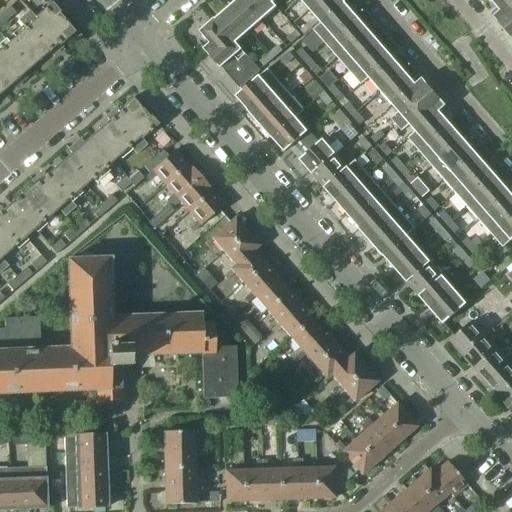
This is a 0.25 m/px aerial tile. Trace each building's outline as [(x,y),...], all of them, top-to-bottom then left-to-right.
[(246,0),(237,0),(229,8),(249,31),(263,19),(246,0)] [(246,0),(263,19),(277,7),(273,3),(270,0),(246,0)] [(309,10),(321,0),(300,0),(307,8),(309,10)] [(321,24),(345,4),(345,3),(342,0),(321,0),(309,10),(312,13),(317,18),(301,32),(306,37),(313,31),(321,24)] [(511,0),(490,0),(497,8),(491,13),(494,17),(511,0)] [(511,0),(494,17),(506,31),(511,25),(511,0)] [(50,4),(33,18),(35,20),(36,19),(60,44),(73,33),(58,15),(60,14),(50,4)] [(345,4),(321,24),(313,31),(325,44),(357,17),(345,4)] [(8,7),(0,13),(0,17),(3,21),(13,13),(8,7)] [(229,8),(215,20),(236,43),(249,31),(229,8)] [(60,45),(60,44),(36,19),(35,20),(33,18),(29,12),(18,21),(24,29),(8,43),(30,68),(48,52),(50,55),(60,45)] [(357,17),(325,44),(337,58),(369,31),(357,17)] [(260,71),(236,43),(215,20),(215,19),(201,32),(211,44),(204,49),(208,54),(209,55),(210,56),(219,66),(219,67),(221,68),(239,88),(260,71)] [(287,39),(291,44),(300,36),(296,31),(287,39)] [(369,31),(337,58),(349,72),(380,44),(369,31)] [(0,88),(3,91),(10,85),(12,87),(24,77),(22,75),(30,68),(8,43),(1,49),(1,48),(0,48),(0,88)] [(380,44),(349,72),(360,85),(369,78),(392,58),(380,44)] [(278,46),(271,52),(269,54),(273,59),(282,51),(278,46)] [(297,53),(305,62),(310,58),(302,49),(297,53)] [(284,65),(293,57),(289,53),(280,60),(284,65)] [(260,62),(264,67),(273,59),(269,54),(260,62)] [(317,67),(310,58),(305,62),(312,71),(317,67)] [(392,58),(369,78),(379,90),(402,70),(392,58)] [(236,97),(248,110),(280,83),(268,70),(236,97)] [(402,70),(379,90),(392,105),(422,79),(419,76),(412,81),(402,70)] [(329,71),(324,75),(319,79),(328,90),(333,85),(338,81),(329,71)] [(307,73),(301,78),(307,84),(312,79),(307,73)] [(422,79),(392,105),(399,113),(391,119),(396,126),(434,93),(422,79)] [(280,83),(248,110),(248,111),(260,125),(292,97),(280,83)] [(316,83),(307,90),(316,100),(324,93),(316,83)] [(341,94),(333,85),(328,90),(336,99),(341,94)] [(327,106),(332,102),(324,93),(319,97),(327,106)] [(434,93),(396,126),(401,132),(409,125),(416,132),(445,106),(434,93)] [(292,97),(260,125),(272,139),(272,138),(296,118),(304,111),(292,97)] [(157,125),(148,115),(146,116),(131,99),(117,110),(115,111),(140,139),(157,125)] [(349,103),(344,107),(350,115),(355,111),(349,103)] [(445,106),(416,132),(408,139),(419,153),(451,125),(442,116),(449,110),(445,106)] [(140,139),(115,111),(106,119),(108,121),(90,137),(112,162),(128,147),(135,155),(146,146),(140,139)] [(364,121),(355,111),(350,115),(359,125),(364,121)] [(296,118),(272,138),(284,152),(289,148),(294,144),(308,132),(296,118)] [(451,125),(419,153),(431,166),(463,139),(451,125)] [(355,128),(347,134),(351,141),(359,133),(355,128)] [(380,131),(371,139),(375,144),(385,136),(380,131)] [(70,154),(63,160),(85,185),(91,180),(92,180),(106,168),(105,168),(112,162),(90,137),(82,143),(81,141),(68,152),(70,154)] [(366,151),(371,147),(363,138),(358,142),(366,151)] [(463,139),(431,166),(443,180),(474,152),(463,139)] [(323,140),(305,156),(300,161),(312,174),(335,154),(323,140)] [(305,156),(294,144),(289,148),(300,161),(305,156)] [(384,144),(379,148),(387,157),(392,153),(384,144)] [(163,150),(155,157),(160,163),(168,157),(163,150)] [(374,150),(369,154),(378,165),(383,161),(374,150)] [(164,185),(187,164),(175,151),(168,157),(160,163),(151,171),(148,174),(144,177),(148,181),(155,175),(164,185)] [(474,152),(443,180),(455,193),(486,166),(474,152)] [(335,154),(312,174),(324,188),(347,168),(335,154)] [(148,174),(151,171),(160,163),(155,157),(143,167),(148,174)] [(391,162),(399,171),(404,166),(396,158),(391,162)] [(68,200),(85,185),(63,160),(44,177),(43,174),(33,183),(57,210),(64,217),(75,208),(68,200)] [(347,168),(324,188),(336,202),(367,174),(355,161),(347,168)] [(187,164),(164,185),(172,195),(165,201),(169,205),(200,178),(187,164)] [(388,165),(383,169),(383,170),(390,178),(391,177),(395,174),(388,165)] [(412,176),(404,166),(399,171),(407,180),(412,176)] [(486,166),(455,193),(467,207),(498,180),(486,166)] [(137,172),(128,181),(133,187),(142,178),(137,172)] [(367,174),(336,202),(348,215),(379,188),(367,174)] [(395,174),(391,177),(390,178),(398,188),(403,183),(395,174)] [(125,177),(115,186),(121,192),(130,184),(125,177)] [(200,178),(169,205),(172,208),(179,202),(188,212),(211,192),(200,178)] [(498,180),(467,207),(479,220),(510,194),(498,180)] [(431,182),(423,188),(420,184),(415,189),(423,198),(428,194),(428,193),(435,187),(431,182)] [(33,230),(57,210),(33,183),(32,183),(33,184),(10,204),(1,212),(13,225),(22,217),(33,230)] [(379,188),(348,215),(359,228),(391,201),(379,188)] [(407,188),(404,191),(402,192),(410,201),(415,197),(407,188)] [(211,192),(188,212),(196,222),(189,228),(192,232),(223,206),(211,192)] [(511,195),(510,194),(479,220),(491,234),(511,215),(511,195)] [(111,197),(102,204),(107,210),(115,202),(111,197)] [(431,197),(426,202),(435,211),(439,207),(431,197)] [(391,201),(359,228),(359,229),(371,242),(403,215),(391,201)] [(93,213),(97,218),(107,210),(102,204),(93,213)] [(168,205),(149,222),(154,227),(173,211),(168,205)] [(423,206),(421,208),(418,210),(426,219),(431,215),(423,206)] [(22,217),(13,225),(1,212),(0,212),(0,257),(1,258),(24,238),(33,230),(22,217)] [(452,221),(444,212),(439,216),(447,225),(452,221)] [(403,215),(371,242),(383,257),(384,256),(407,235),(415,228),(403,215)] [(511,215),(491,234),(503,248),(511,240),(511,215)] [(82,219),(73,228),(78,234),(88,226),(82,219)] [(214,243),(222,252),(246,232),(234,219),(204,245),(207,249),(214,243)] [(435,219),(433,221),(430,224),(438,233),(443,229),(435,219)] [(452,221),(447,225),(454,234),(459,230),(452,221)] [(69,243),(78,234),(73,228),(63,236),(69,243)] [(443,229),(438,233),(445,242),(450,237),(443,229)] [(246,232),(222,252),(234,266),(235,266),(254,250),(258,246),(246,232)] [(407,235),(384,256),(396,270),(419,249),(407,235)] [(477,236),(470,242),(467,239),(462,243),(470,252),(475,248),(482,242),(477,236)] [(59,240),(49,249),(55,255),(64,246),(59,240)] [(459,247),(458,247),(454,251),(461,260),(466,256),(459,247)] [(483,257),(475,248),(470,252),(478,261),(483,257)] [(419,249),(396,270),(407,283),(431,263),(419,249)] [(235,266),(234,266),(223,276),(226,280),(233,274),(243,285),(266,264),(254,250),(235,266)] [(504,255),(499,260),(507,269),(511,264),(504,255)] [(31,264),(37,270),(46,262),(40,256),(31,264)] [(474,265),(466,256),(461,260),(469,269),(474,265)] [(128,356),(200,353),(202,399),(236,398),(235,347),(214,348),(213,324),(201,324),(201,314),(111,317),(109,259),(67,260),(70,348),(35,350),(35,342),(39,342),(38,317),(3,319),(4,329),(0,329),(0,393),(96,390),(96,403),(122,402),(121,366),(129,366),(128,356)] [(490,260),(482,266),(486,270),(493,264),(490,260)] [(507,269),(499,260),(494,264),(502,273),(507,269)] [(431,263),(407,283),(419,297),(442,276),(431,263)] [(266,264),(243,285),(250,294),(243,300),(246,303),(253,297),(255,299),(278,278),(266,264)] [(26,268),(16,277),(22,283),(31,275),(26,268)] [(203,271),(196,277),(207,289),(214,284),(203,271)] [(442,276),(419,297),(431,310),(454,290),(442,276)] [(12,292),(22,283),(16,277),(6,285),(12,292)] [(278,278),(255,299),(266,312),(289,291),(278,278)] [(454,290),(431,310),(443,324),(466,304),(454,290)] [(289,291),(266,312),(277,325),(301,305),(289,291)] [(301,305),(277,325),(270,331),(274,334),(280,328),(290,339),(313,318),(301,305)] [(462,355),(479,340),(492,329),(480,315),(450,341),(462,355)] [(313,318),(290,339),(297,347),(288,355),(292,360),(301,352),(302,353),(325,332),(313,318)] [(244,320),(238,325),(243,332),(249,326),(244,320)] [(249,326),(243,332),(254,344),(261,339),(249,326)] [(492,329),(479,340),(462,355),(473,368),(497,348),(489,338),(495,333),(492,329)] [(325,332),(302,353),(313,366),(337,346),(325,332)] [(337,346),(313,366),(306,372),(309,375),(316,369),(325,379),(329,375),(348,359),(348,358),(337,346)] [(506,358),(497,348),(473,368),(497,396),(511,383),(511,355),(511,354),(506,358)] [(348,359),(329,375),(341,389),(364,368),(352,354),(348,358),(348,359)] [(364,368),(341,389),(350,399),(343,405),(346,409),(376,382),(364,368)] [(511,383),(497,396),(509,410),(511,407),(511,383)] [(395,404),(382,416),(402,439),(416,427),(395,404)] [(402,439),(382,416),(372,425),(365,418),(361,421),(367,428),(388,452),(402,439)] [(388,452),(367,428),(361,421),(358,424),(364,431),(354,440),(375,463),(388,452)] [(162,433),(163,450),(203,449),(202,435),(193,436),(193,431),(162,433)] [(105,435),(63,436),(64,453),(105,452),(105,435)] [(37,445),(27,445),(28,468),(45,468),(44,438),(37,438),(37,445)] [(338,442),(334,445),(361,475),(375,463),(354,440),(344,449),(338,442)] [(203,449),(163,450),(163,468),(194,467),(194,456),(203,455),(203,449)] [(105,452),(64,453),(64,471),(106,469),(105,452)] [(225,502),(244,502),(243,471),(242,471),(242,453),(237,453),(237,471),(224,472),(225,502)] [(292,469),(279,470),(280,501),(298,500),(296,460),(291,460),(292,469)] [(301,460),(296,460),(298,500),(316,499),(315,469),(301,469),(301,460)] [(255,471),(243,471),(244,502),(263,501),(261,462),(254,462),(255,471)] [(266,462),(261,462),(263,501),(280,501),(279,470),(266,470),(266,462)] [(446,462),(432,474),(448,493),(447,494),(451,498),(466,486),(446,462)] [(194,467),(163,468),(164,486),(195,486),(204,485),(204,480),(195,481),(194,467)] [(28,468),(10,469),(11,510),(30,510),(28,468)] [(45,468),(28,468),(30,510),(46,509),(45,468)] [(333,468),(315,469),(316,499),(334,499),(334,493),(352,476),(346,470),(334,482),(333,468)] [(10,469),(0,469),(0,510),(11,510),(10,469)] [(106,469),(64,471),(65,488),(106,487),(106,469)] [(428,469),(415,481),(435,504),(447,494),(448,493),(432,474),(428,469)] [(415,481),(401,493),(417,511),(426,511),(435,504),(415,481)] [(195,486),(164,486),(165,505),(196,504),(195,486)] [(106,487),(65,488),(66,509),(107,508),(106,487)] [(59,493),(51,493),(51,504),(60,504),(59,493)] [(218,493),(208,493),(208,502),(218,502),(218,493)] [(417,511),(401,493),(387,505),(393,511),(417,511)] [(477,499),(476,500),(463,511),(478,511),(484,507),(477,499)]
